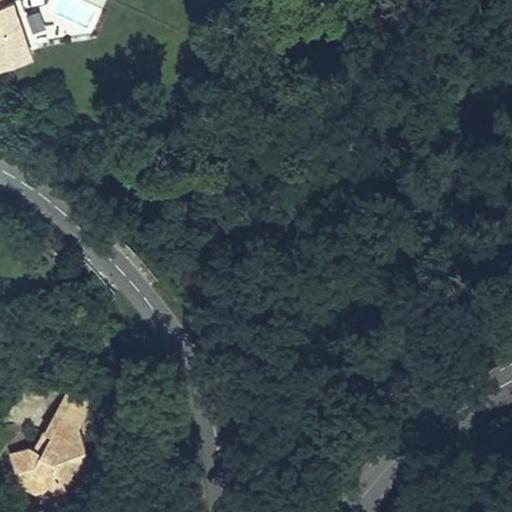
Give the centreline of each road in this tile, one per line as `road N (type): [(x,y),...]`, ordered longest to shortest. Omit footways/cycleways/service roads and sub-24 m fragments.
road 1 (tertiary): [(0,168),(92,237),(177,343),(220,427),(223,511)]
road 2 (secondary): [(354,511),(395,461),(455,413),(511,383)]
